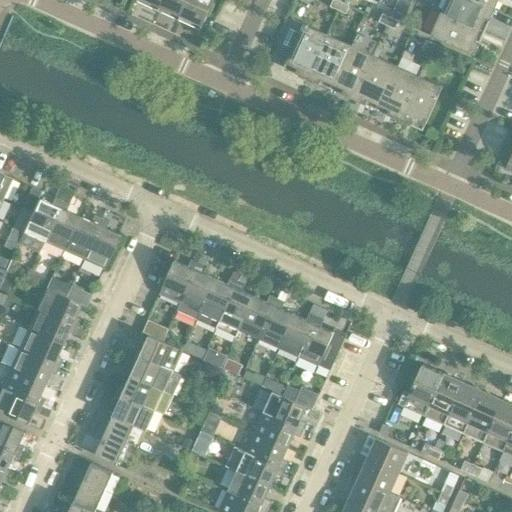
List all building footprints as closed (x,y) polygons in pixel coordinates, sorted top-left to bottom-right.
[(136,0),(136,1),(157,11),(162,0),(136,0)] [(162,0),(157,11),(178,20),(187,0),(162,0)] [(200,30),(213,0),(187,0),(178,20),(200,30)] [(341,1),(337,0),(332,0),(330,6),(337,9),(341,1)] [(495,8),(476,0),(446,0),(441,11),(485,31),(495,8)] [(498,0),(476,0),(495,8),(498,0)] [(346,13),(349,5),(341,1),(337,9),(346,13)] [(383,11),(390,15),(393,8),(386,5),(383,11)] [(389,17),(399,21),(402,23),(406,14),(393,8),(390,15),(389,17)] [(430,35),(474,55),(485,31),(441,11),(430,35)] [(379,22),(386,25),(389,17),(383,14),(379,22)] [(389,17),(386,25),(388,26),(395,29),(399,21),(389,17)] [(288,56),(283,68),(306,78),(326,34),(292,19),(278,51),(288,56)] [(326,34),(306,78),(329,88),(349,44),(326,34)] [(358,34),(352,46),(349,44),(329,88),(352,99),(372,55),(371,54),(376,42),(358,34)] [(426,40),(422,48),(429,51),(433,43),(426,40)] [(429,51),(438,55),(442,47),(433,43),(429,51)] [(375,109),(395,65),(372,55),(352,99),(375,109)] [(398,119),(418,76),(395,65),(375,109),(398,119)] [(422,130),(442,87),(418,76),(398,119),(422,130)] [(503,151),(500,156),(509,160),(511,154),(511,140),(508,139),(507,141),(503,151)] [(0,172),(0,197),(3,199),(12,178),(0,172)] [(32,212),(38,198),(41,191),(33,188),(24,208),(32,212)] [(54,198),(61,201),(66,191),(58,188),(54,198)] [(61,201),(68,204),(73,195),(66,191),(61,201)] [(38,252),(43,241),(61,201),(54,198),(51,204),(38,198),(32,212),(27,223),(23,231),(23,232),(18,243),(38,252)] [(65,211),(68,204),(61,201),(43,241),(63,250),(78,216),(65,211)] [(93,215),(90,222),(78,216),(63,250),(83,259),(101,219),(93,215)] [(118,234),(105,228),(108,222),(101,219),(83,259),(103,268),(118,234)] [(16,228),(23,231),(27,223),(21,221),(18,222),(16,228)] [(18,243),(23,232),(14,228),(6,247),(14,251),(18,243)] [(202,254),(198,263),(206,266),(210,257),(202,254)] [(0,267),(5,269),(9,260),(0,256),(0,267)] [(11,258),(6,270),(9,272),(15,259),(11,258)] [(188,266),(175,260),(160,294),(180,303),(198,263),(191,260),(188,266)] [(206,266),(198,263),(180,303),(177,310),(197,319),(215,278),(203,273),(206,266)] [(31,269),(26,280),(37,285),(40,278),(38,273),(31,269)] [(245,284),(249,275),(242,271),(238,281),(245,284)] [(228,284),(215,278),(197,319),(216,328),(238,281),(230,277),(228,284)] [(46,289),(65,298),(70,287),(50,278),(46,289)] [(11,285),(3,281),(0,288),(0,290),(6,294),(11,285)] [(245,284),(238,281),(216,328),(236,337),(239,330),(254,296),(242,290),(245,284)] [(65,298),(46,289),(36,309),(76,327),(80,320),(73,317),(79,304),(65,298)] [(254,296),(239,330),(259,338),(277,298),(270,295),(267,302),(254,296)] [(284,302),(277,298),(259,338),(279,347),(294,314),(281,308),(284,302)] [(73,334),(76,327),(36,309),(28,329),(61,344),(67,331),(73,334)] [(294,314),(279,347),(298,356),(316,316),(309,313),(306,319),(294,314)] [(321,326),(324,319),(316,316),(298,356),(330,371),(347,334),(334,328),(333,331),(321,326)] [(151,336),(163,341),(167,332),(155,326),(151,336)] [(28,329),(27,329),(19,348),(59,367),(62,359),(55,356),(61,344),(28,329)] [(143,348),(136,346),(133,353),(173,371),(182,350),(163,341),(151,336),(149,335),(143,348)] [(196,356),(200,347),(187,341),(183,350),(196,356)] [(19,348),(19,349),(10,368),(43,383),(49,371),(55,374),(59,367),(19,348)] [(173,394),(182,375),(173,371),(133,353),(130,360),(136,363),(131,375),(173,394)] [(220,353),(215,365),(222,368),(227,356),(220,353)] [(227,361),(224,367),(236,373),(239,366),(227,361)] [(410,377),(398,404),(424,416),(443,373),(422,364),(415,379),(410,377)] [(44,399),(38,396),(43,383),(10,368),(1,388),(41,406),(44,399)] [(244,377),(252,380),(255,373),(248,370),(244,377)] [(463,382),(443,373),(424,416),(444,425),(463,382)] [(155,410),(165,414),(173,394),(131,375),(125,388),(118,385),(115,392),(155,410)] [(273,391),(281,395),(285,386),(277,382),(273,391)] [(463,434),(483,391),(463,382),(444,425),(463,434)] [(218,391),(229,396),(233,388),(222,383),(218,391)] [(284,396),(296,402),(300,392),(288,386),(284,396)] [(38,413),(41,406),(1,388),(0,389),(0,412),(25,424),(31,410),(38,413)] [(281,395),(273,391),(263,411),(303,430),(307,423),(300,420),(306,406),(296,402),(284,396),(281,395)] [(483,442),(502,400),(483,391),(463,434),(483,442)] [(118,402),(113,415),(146,430),(155,410),(115,392),(112,399),(118,402)] [(503,451),(511,430),(511,404),(502,400),(483,442),(503,451)] [(211,411),(212,412),(218,415),(221,416),(224,410),(213,405),(211,411)] [(303,430),(263,411),(255,431),(288,446),(293,434),(300,437),(303,430)] [(206,420),(217,426),(221,417),(209,412),(206,420)] [(116,465),(134,425),(146,431),(146,430),(113,415),(95,455),(116,465)] [(22,431),(0,420),(0,445),(19,454),(22,447),(16,444),(22,431)] [(392,428),(383,424),(379,433),(388,437),(392,428)] [(511,430),(503,451),(511,455),(511,430)] [(288,446),(255,431),(246,451),(286,469),(289,462),(282,459),(288,446)] [(205,451),(208,452),(213,441),(199,435),(196,441),(192,450),(200,453),(203,454),(205,451)] [(192,450),(196,441),(187,437),(183,445),(192,450)] [(398,473),(408,452),(377,438),(367,459),(398,473)] [(434,447),(441,450),(445,443),(437,439),(434,447)] [(425,443),(422,452),(430,456),(434,447),(425,443)] [(0,445),(0,469),(4,471),(9,459),(16,462),(19,454),(0,445)] [(226,465),(237,470),(237,471),(270,486),(276,473),(282,476),(286,469),(246,451),(235,446),(226,465)] [(439,460),(443,451),(441,450),(434,447),(430,456),(439,460)] [(196,463),(200,453),(192,450),(188,460),(196,463)] [(367,459),(358,478),(390,493),(398,473),(367,459)] [(464,460),(460,469),(469,473),(473,464),(464,460)] [(96,511),(95,511),(113,472),(91,462),(73,502),(94,511),(96,511)] [(478,477),(483,468),(473,464),(469,473),(478,477)] [(237,471),(228,490),(268,509),(271,501),(265,498),(270,486),(237,471)] [(389,493),(390,493),(358,478),(349,498),(380,511),(394,511),(401,498),(389,493)] [(511,482),(504,479),(500,487),(509,491),(511,483),(511,482)] [(454,488),(445,484),(441,492),(450,496),(454,488)] [(266,511),(268,509),(228,490),(218,511),(221,511),(266,511)] [(469,494),(460,490),(456,499),(465,503),(469,494)] [(437,501),(446,505),(450,496),(441,492),(437,501)] [(1,494),(0,496),(0,501),(7,505),(10,498),(1,494)] [(380,511),(349,498),(343,511),(380,511)] [(452,508),(460,511),(465,503),(456,499),(452,508)] [(94,511),(73,502),(68,511),(94,511)]
